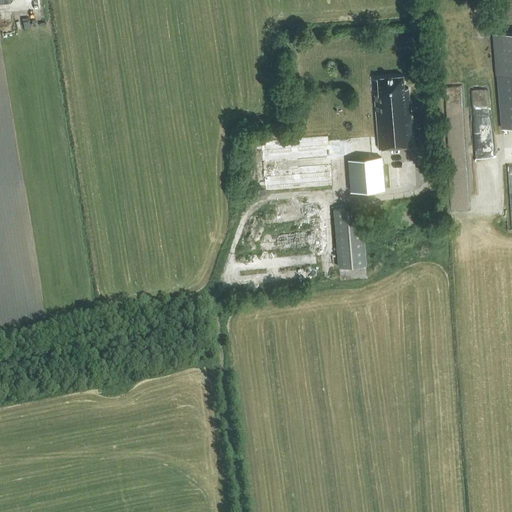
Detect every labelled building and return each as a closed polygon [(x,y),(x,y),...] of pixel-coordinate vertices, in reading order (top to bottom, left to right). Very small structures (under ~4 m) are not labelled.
[(511,30),(494,32),(503,128),(511,127),(511,30)] [(404,75),(378,77),(379,94),(375,94),(379,148),(414,146),(409,87),(405,88),(404,75)] [(448,87),(448,96),(463,95),(462,86),(448,87)] [(332,185),(330,158),(335,158),(335,155),(346,155),(345,139),(328,140),(328,136),(262,141),(266,191),(332,185)] [(381,156),(349,159),(351,190),(384,188),(381,156)] [(395,231),(418,231),(419,204),(395,203),(395,231)] [(339,267),(367,264),(362,207),(334,209),(339,267)] [(279,261),(280,268),(294,266),(293,259),(279,261)]
